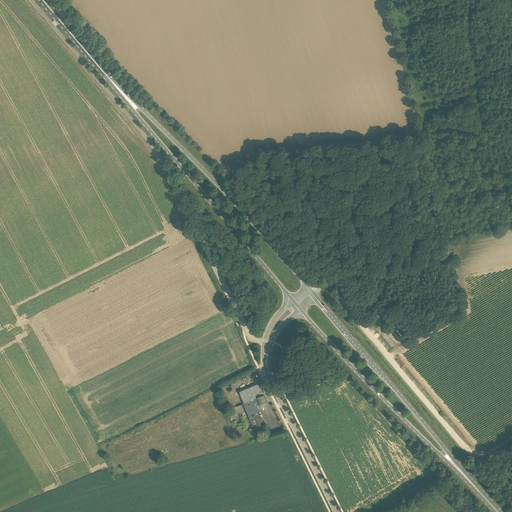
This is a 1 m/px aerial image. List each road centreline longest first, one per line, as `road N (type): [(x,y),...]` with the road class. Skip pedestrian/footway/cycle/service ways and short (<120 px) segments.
road 1 (primary): [(311,292),(114,84)]
road 2 (primary): [(114,84),(291,300)]
road 3 (track): [(511,440),(486,456),(468,452),(345,305)]
road 4 (primary): [(464,476),(311,292)]
road 5 (primary): [(300,309),(464,476)]
road 6 (secondary): [(335,511),(266,365)]
